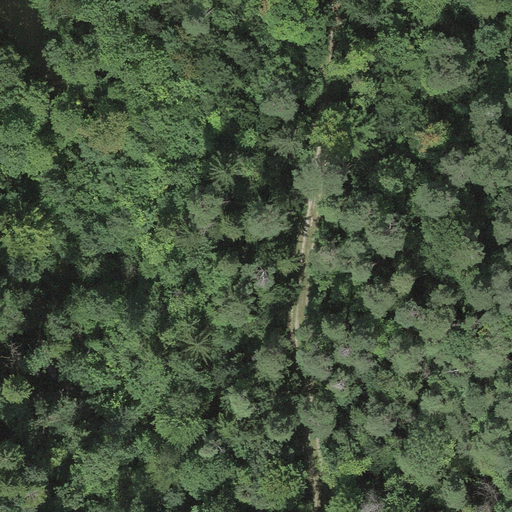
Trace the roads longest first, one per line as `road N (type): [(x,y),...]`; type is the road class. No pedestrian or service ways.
road 1 (track): [(334,0),(332,106),(303,314),(325,511)]
road 2 (track): [(416,0),(511,86)]
